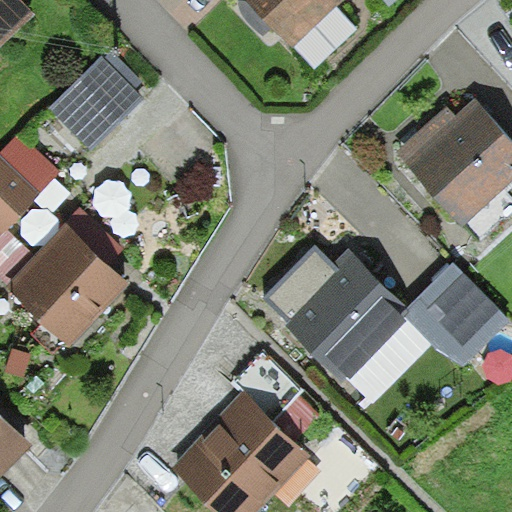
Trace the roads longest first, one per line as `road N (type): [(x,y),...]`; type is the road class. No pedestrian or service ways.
road 1 (residential): [(58,511),(289,204)]
road 2 (residential): [(102,0),(289,204)]
road 3 (residential): [(289,204),(388,63),(456,0)]
